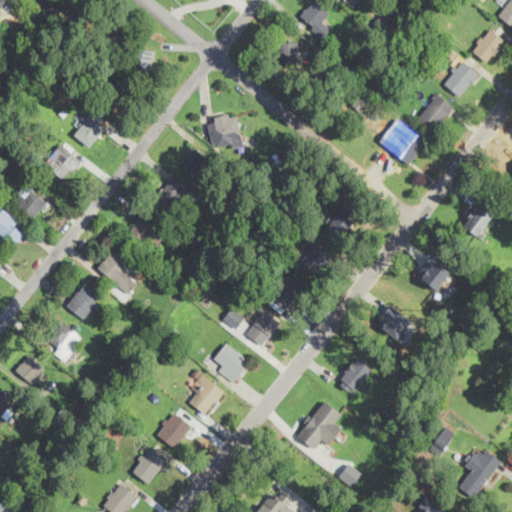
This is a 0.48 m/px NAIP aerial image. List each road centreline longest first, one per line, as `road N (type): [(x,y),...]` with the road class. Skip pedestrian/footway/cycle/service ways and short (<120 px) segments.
road 1 (residential): [(176,511),(511,94)]
road 2 (residential): [(0,321),(258,0)]
road 3 (residential): [(412,214),(143,0)]
